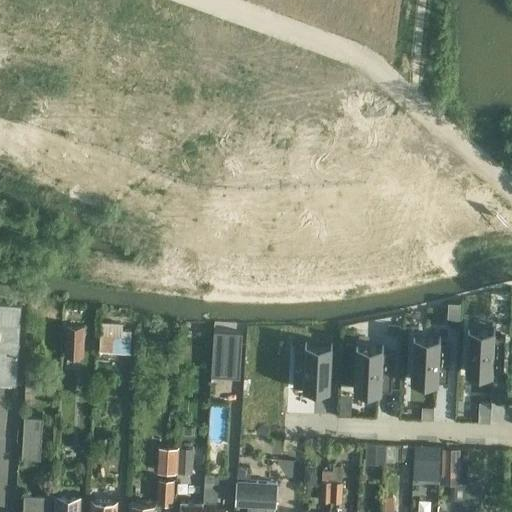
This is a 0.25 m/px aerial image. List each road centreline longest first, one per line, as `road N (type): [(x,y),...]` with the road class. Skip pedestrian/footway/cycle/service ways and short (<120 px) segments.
road 1 (track): [(410,99),(358,57),(200,0)]
road 2 (residential): [(283,425),(511,434)]
